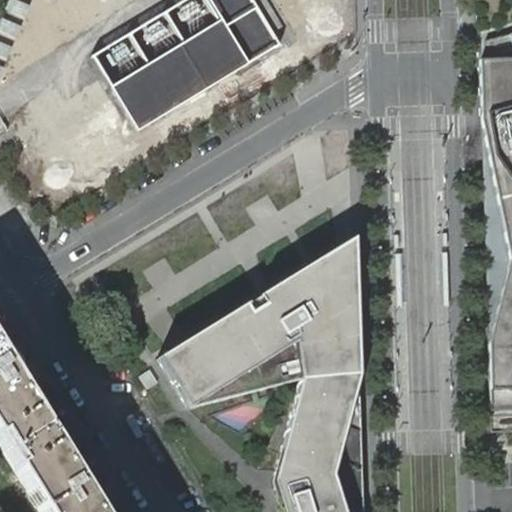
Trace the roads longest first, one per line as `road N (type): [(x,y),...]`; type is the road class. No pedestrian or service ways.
road 1 (residential): [(466,511),(451,71)]
road 2 (residential): [(379,77),(392,511)]
road 3 (residential): [(379,77),(25,285)]
road 4 (residential): [(25,285),(163,511)]
